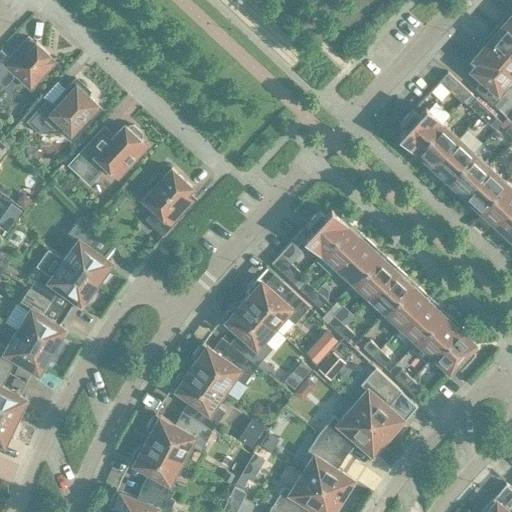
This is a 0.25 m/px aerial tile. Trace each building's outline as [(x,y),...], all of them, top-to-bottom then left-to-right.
[(494,28),(511,43),(511,14),(505,20),(503,18),(494,28)] [(482,47),(511,73),(511,72),(511,43),(494,28),(485,38),(488,40),(482,47)] [(34,43),(27,37),(8,57),(0,49),(0,82),(3,86),(14,74),(29,87),(53,61),(47,55),(48,53),(35,41),(34,43)] [(511,73),(482,47),(474,56),(479,60),(469,71),(480,80),(474,88),(492,105),(502,94),(497,90),(511,73)] [(460,102),(469,93),(446,72),(438,81),(460,102)] [(27,120),(39,131),(60,130),(70,139),(99,107),(95,104),(96,103),(85,93),(88,90),(75,78),(62,92),(65,94),(53,107),(46,100),(27,120)] [(475,98),(468,105),(478,114),(485,107),(475,98)] [(415,150),(441,122),(425,107),(417,115),(412,111),(413,110),(412,109),(399,123),(400,124),(401,123),(405,128),(399,135),(415,150)] [(485,107),(478,114),(488,124),(495,117),(485,107)] [(429,167),(457,137),(441,122),(415,150),(421,156),(419,157),(429,167)] [(116,134),(105,124),(68,164),(88,182),(104,165),(116,177),(146,145),(138,137),(140,136),(140,132),(132,125),(128,125),(127,126),(124,124),(116,134)] [(447,180),(473,152),(457,137),(429,167),(440,176),(441,175),(447,180)] [(0,158),(8,148),(0,140),(0,158)] [(461,196),(489,166),(473,152),(447,180),(452,185),(451,187),(461,196)] [(478,209),(504,181),(489,166),(461,196),(471,206),(473,204),(478,209)] [(146,218),(163,234),(194,200),(186,192),(191,186),(170,167),(161,177),(158,174),(147,184),(151,188),(142,198),(155,210),(146,218)] [(493,225),(511,204),(511,188),(504,181),(478,209),(484,214),(483,216),(493,225)] [(22,192),(15,201),(24,208),(31,199),(22,192)] [(510,238),(511,236),(511,204),(493,225),(503,235),(505,233),(510,238)] [(307,225),(312,229),(304,237),(321,253),(347,225),(330,209),(323,216),(319,212),(319,211),(318,210),(305,224),(306,225),(307,225)] [(75,241),(62,258),(95,282),(106,266),(101,262),(114,246),(81,215),(65,234),(75,241)] [(0,216),(0,226),(6,230),(11,223),(0,216)] [(347,225),(321,253),(336,267),(364,237),(354,228),(352,230),(347,225)] [(364,237),(336,267),(352,282),(378,254),(373,249),(374,247),(364,237)] [(270,262),(293,283),(301,273),(279,252),(270,262)] [(378,254),(352,282),(368,297),(396,267),(386,257),(384,259),(378,254)] [(83,298),(95,282),(62,258),(50,276),(40,269),(29,286),(50,300),(58,288),(74,299),(78,294),(83,298)] [(396,267),(368,297),(384,311),(410,283),(404,278),(406,276),(396,267)] [(248,293),(242,299),(273,327),(284,314),(293,322),(308,306),(281,281),(273,291),(256,276),(244,289),(248,293)] [(309,297),(315,290),(305,281),(298,288),(309,297)] [(410,283),(384,311),(400,326),(428,296),(417,287),(416,289),(410,283)] [(50,300),(29,286),(17,304),(27,310),(16,329),(51,349),(61,332),(55,329),(58,323),(41,313),(50,300)] [(315,290),(309,297),(319,307),(326,300),(315,290)] [(428,296),(400,326),(416,341),(442,313),(436,307),(438,306),(428,296)] [(232,346),(255,364),(271,347),(262,339),(273,327),(242,299),(236,306),(232,303),(220,316),(241,335),(232,346)] [(442,313),(416,341),(432,355),(459,326),(449,316),(447,318),(442,313)] [(336,331),(343,324),(333,314),(326,322),(336,331)] [(353,333),(343,324),(336,331),(346,341),(353,333)] [(469,335),(459,326),(432,355),(448,371),(456,362),(460,367),(458,369),(460,370),(474,354),(473,353),(471,355),(466,351),(474,342),(468,337),(469,335)] [(41,366),(51,349),(16,329),(5,347),(0,344),(0,367),(8,372),(15,358),(32,368),(35,363),(41,366)] [(333,343),(336,340),(325,330),(322,334),(333,343)] [(362,347),(372,356),(379,349),(369,339),(362,347)] [(243,383),(255,364),(232,346),(224,357),(201,341),(190,356),(194,359),(189,366),(223,390),(233,376),(243,383)] [(312,345),(305,352),(316,362),(322,354),(312,345)] [(389,358),(379,349),(372,356),(382,366),(389,358)] [(317,368),(330,379),(345,362),(332,351),(317,368)] [(193,402),(185,413),(210,429),(224,411),(214,404),(223,390),(189,366),(184,373),(180,371),(170,386),(193,402)] [(19,394),(1,385),(8,372),(0,367),(0,413),(13,420),(22,402),(16,400),(19,394)] [(365,390),(352,405),(386,435),(399,419),(402,422),(403,420),(387,406),(399,392),(400,393),(401,392),(374,367),(359,384),(365,390)] [(404,386),(410,378),(400,369),(393,376),(404,386)] [(300,380),(290,372),(283,380),(293,388),(300,380)] [(410,378),(404,386),(414,395),(421,388),(410,378)] [(298,386),(292,392),(301,399),(306,393),(298,386)] [(317,432),(346,453),(357,440),(374,454),(386,440),(383,438),(386,435),(352,405),(338,421),(332,415),(317,432)] [(210,429),(185,413),(178,426),(153,412),(144,428),(149,431),(144,438),(181,458),(189,444),(200,449),(210,429)] [(0,435),(5,438),(13,420),(0,413),(0,435)] [(251,417),(237,438),(250,447),(264,426),(251,417)] [(346,453),(317,432),(305,451),(312,456),(301,473),(339,497),(350,480),(354,482),(354,480),(336,469),(346,453)] [(152,474),(146,486),(168,497),(175,485),(168,482),(181,458),(144,438),(140,446),(136,444),(127,460),(152,474)] [(234,482),(242,487),(247,478),(240,473),(234,482)] [(283,486),(271,505),(284,511),(308,511),(312,506),(320,511),(334,511),(340,503),(337,500),(339,497),(301,473),(290,490),(283,486)] [(112,507),(109,511),(167,511),(173,499),(168,497),(146,486),(141,499),(114,488),(107,506),(112,507)] [(233,486),(220,511),(234,511),(245,492),(233,486)] [(511,511),(511,508),(508,511),(492,498),(480,511),(479,511),(511,511)]
